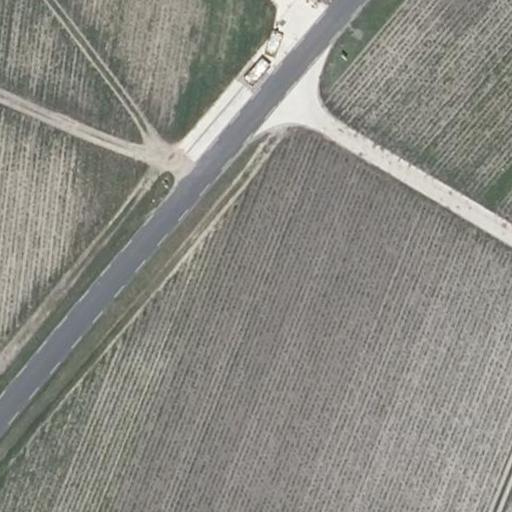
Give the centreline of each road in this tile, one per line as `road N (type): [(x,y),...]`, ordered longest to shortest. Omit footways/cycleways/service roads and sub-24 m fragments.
road 1 (tertiary): [(0,416),(349,0)]
road 2 (track): [(49,0),(170,163)]
road 3 (track): [(0,93),(170,163)]
